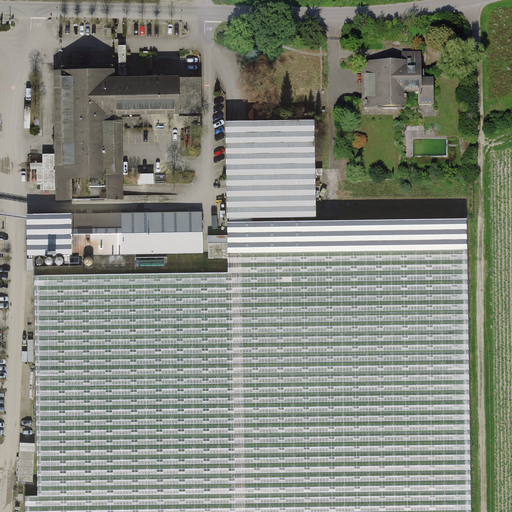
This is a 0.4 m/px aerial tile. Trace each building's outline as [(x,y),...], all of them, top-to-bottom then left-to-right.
[(125,50),(117,50),(117,65),(125,65),(125,50)] [(404,66),(364,66),(364,113),(409,113),(409,97),(420,97),(420,112),(436,112),(436,83),(424,83),(424,55),(404,55),(404,66)] [(56,192),(56,200),(124,199),(124,114),(180,113),(180,119),(203,119),(203,81),(181,81),(181,79),(121,79),(121,73),(55,73),(55,113),(55,156),(38,156),(38,192),(56,192)] [(315,122),(226,124),(228,222),(317,219),(315,122)] [(155,184),(155,174),(138,174),(138,185),(155,184)] [(202,213),(27,217),(28,259),(52,258),(203,255),(202,213)] [(467,221),(228,225),(228,256),(468,252),(467,221)] [(229,261),(229,273),(35,275),(37,497),(25,497),(25,511),(471,511),(468,252),(229,256),(229,261)] [(20,447),(20,483),(35,483),(35,447),(20,447)]
